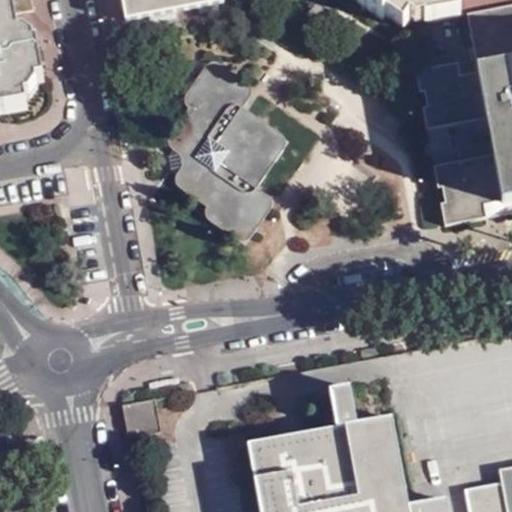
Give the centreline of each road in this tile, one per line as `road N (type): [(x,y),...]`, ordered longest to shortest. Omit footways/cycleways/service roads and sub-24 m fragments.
road 1 (tertiary): [(134,336),(511,270)]
road 2 (residential): [(134,336),(97,148)]
road 3 (tertiary): [(61,357),(91,511)]
road 4 (residential): [(73,0),(97,148)]
